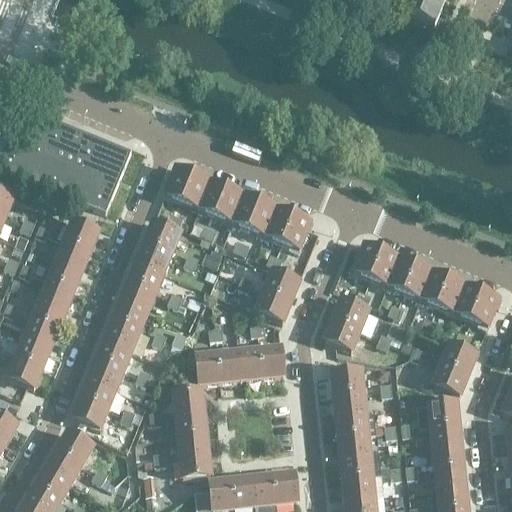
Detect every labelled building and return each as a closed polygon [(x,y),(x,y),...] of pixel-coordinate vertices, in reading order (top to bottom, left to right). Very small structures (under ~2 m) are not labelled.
[(434,30),(444,5),(431,0),(409,0),(403,17),(434,30)] [(105,219),(130,157),(72,133),(49,124),(43,125),(42,125),(42,127),(42,129),(41,138),(40,139),(40,141),(39,141),(35,146),(35,147),(34,147),(32,148),(30,148),(12,142),(11,142),(10,141),(9,142),(7,145),(5,147),(0,158),(0,176),(81,209),(105,219)] [(197,218),(210,187),(204,184),(203,187),(179,177),(180,175),(174,172),(170,180),(172,181),(163,204),(172,207),(173,205),(190,212),(189,214),(197,218)] [(214,222),(225,196),(214,191),(215,189),(210,187),(197,218),(205,221),(206,219),(214,222)] [(230,231),(243,200),(237,198),(236,200),(225,196),(214,222),(223,226),(222,228),(230,231)] [(0,222),(4,224),(12,204),(0,198),(0,222)] [(248,236),(259,210),(248,205),(249,203),(243,200),(230,231),(238,235),(239,233),(248,236)] [(264,245),(276,214),(271,212),(270,214),(259,210),(248,236),(256,240),(256,242),(264,245)] [(281,250),(292,223),(281,219),(282,216),(276,214),(264,245),(272,248),(272,246),(281,250)] [(172,231),(176,222),(170,220),(167,229),(172,231)] [(177,234),(181,224),(176,222),(172,231),(177,234)] [(298,259),(307,236),(309,237),(312,229),(306,226),(305,228),(292,223),(281,250),(290,253),(289,255),(298,259)] [(31,235),(34,229),(24,225),(22,231),(31,235)] [(89,258),(97,238),(72,228),(64,248),(89,258)] [(170,260),(179,240),(153,229),(144,250),(170,260)] [(29,241),(31,235),(22,231),(20,237),(29,241)] [(47,241),(49,236),(40,232),(37,237),(47,241)] [(205,245),(209,236),(204,234),(200,243),(205,245)] [(210,247),(214,238),(209,236),(205,245),(210,247)] [(44,247),(47,241),(37,237),(35,243),(44,247)] [(239,259),(242,249),(237,247),(233,256),(239,259)] [(81,278),(89,258),(64,248),(56,268),(81,278)] [(244,261),(248,252),(242,249),(239,259),(244,261)] [(370,286),(380,259),(368,254),(368,252),(362,249),(359,257),(361,258),(352,281),(360,284),(361,282),(370,286)] [(163,280),(170,260),(144,250),(136,269),(163,280)] [(385,295),(398,264),(392,261),(391,264),(380,259),(370,286),(378,289),(377,291),(385,295)] [(194,270),(197,265),(188,261),(185,267),(194,270)] [(272,272),(276,263),(270,261),(267,270),(272,272)] [(277,274),(281,265),(276,263),(272,272),(277,274)] [(15,274),(18,268),(8,264),(6,270),(15,274)] [(403,299),(414,273),(403,268),(404,266),(398,264),(385,295),(393,298),(394,296),(403,299)] [(192,276),(194,270),(185,267),(183,272),(192,276)] [(73,297),(81,278),(56,268),(48,287),(73,297)] [(155,299),(163,280),(136,269),(128,288),(155,299)] [(13,280),(15,274),(6,270),(4,276),(13,280)] [(31,280),(33,274),(24,271),(21,276),(31,280)] [(419,308),(431,277),(426,275),(425,277),(414,273),(403,299),(412,303),(411,305),(419,308)] [(28,286),(31,280),(21,276),(19,282),(28,286)] [(436,313),(447,287),(436,282),(437,280),(431,277),(419,308),(427,312),(428,309),(436,313)] [(290,309),(298,289),(272,278),(264,298),(290,309)] [(245,291),(247,285),(237,281),(235,287),(245,291)] [(65,317),(73,297),(48,287),(40,307),(65,317)] [(243,296),(245,291),(235,287),(232,292),(243,296)] [(452,322),(465,291),(459,289),(458,291),(447,287),(436,313),(445,317),(444,319),(452,322)] [(147,319),(155,299),(128,288),(120,308),(147,319)] [(470,327),(480,300),(469,296),(470,293),(465,291),(452,322),(460,325),(461,323),(470,327)] [(360,309),(364,299),(357,296),(353,306),(360,309)] [(281,329),(290,309),(264,298),(255,318),(281,329)] [(367,312),(371,302),(364,299),(360,309),(367,312)] [(179,309),(181,303),(172,300),(169,305),(179,309)] [(486,336),(495,313),(497,314),(501,306),(494,303),(493,305),(480,300),(470,327),(478,330),(477,332),(486,336)] [(176,315),(179,309),(169,305),(167,311),(176,315)] [(57,336),(65,317),(40,307),(32,326),(57,336)] [(358,338),(367,318),(340,307),(332,328),(358,338)] [(139,338),(147,319),(120,308),(112,327),(139,338)] [(15,319),(17,313),(8,309),(5,315),(15,319)] [(393,323),(398,313),(392,310),(388,321),(393,323)] [(398,325),(403,315),(398,313),(393,323),(398,325)] [(13,325),(15,319),(5,315),(3,321),(13,325)] [(427,337),(431,326),(425,324),(421,334),(427,337)] [(49,356),(57,336),(32,326),(24,345),(49,356)] [(432,339),(436,328),(431,326),(427,337),(432,339)] [(131,358),(139,338),(112,327),(104,347),(131,358)] [(350,358),(358,338),(332,328),(324,348),(350,358)] [(223,346),(222,336),(214,337),(215,346),(223,346)] [(215,346),(214,337),(207,337),(208,347),(215,346)] [(163,348),(165,342),(156,338),(153,344),(163,348)] [(460,350),(464,340),(459,338),(454,348),(460,350)] [(465,352),(470,342),(464,340),(460,350),(465,352)] [(389,351),(391,345),(382,341),(380,347),(389,351)] [(160,354),(163,348),(153,344),(151,350),(160,354)] [(41,375),(49,356),(24,345),(16,365),(41,375)] [(123,377),(131,358),(104,347),(96,366),(123,377)] [(387,356),(389,351),(380,347),(377,352),(387,356)] [(467,382),(475,362),(449,352),(441,372),(467,382)] [(421,364),(423,358),(416,355),(413,361),(421,364)] [(283,382),(280,356),(259,358),(261,385),(283,382)] [(261,385),(259,358),(238,360),(241,387),(261,385)] [(241,387),(238,360),(217,362),(220,389),(241,387)] [(419,370),(421,364),(413,361),(411,366),(419,370)] [(220,389),(217,362),(195,364),(198,391),(220,389)] [(33,395),(41,375),(16,365),(8,385),(33,395)] [(115,396),(123,377),(96,366),(88,386),(115,396)] [(459,403),(467,382),(441,372),(432,392),(459,403)] [(147,387),(149,381),(140,377),(138,383),(147,387)] [(361,399),(359,378),(331,381),(333,402),(361,399)] [(144,393),(147,387),(138,383),(135,389),(144,393)] [(107,416),(115,396),(88,386),(80,405),(107,416)] [(202,420),(200,398),(173,401),(175,422),(202,420)] [(364,420),(361,399),(333,402),(336,423),(364,420)] [(511,424),(511,401),(510,400),(502,420),(511,424)] [(98,436),(107,416),(80,405),(72,425),(98,436)] [(457,432),(455,410),(428,413),(430,434),(457,432)] [(131,426),(133,420),(124,416),(122,422),(131,426)] [(204,441),(203,425),(202,420),(175,422),(177,443),(204,441)] [(366,441),(364,420),(336,423),(338,444),(366,441)] [(129,431),(131,426),(122,422),(119,427),(129,431)] [(0,448),(5,451),(16,433),(0,423),(0,448)] [(459,452),(457,432),(430,434),(432,455),(459,452)] [(81,472),(91,454),(67,439),(56,458),(81,472)] [(206,461),(204,441),(177,443),(180,464),(206,461)] [(368,462),(366,441),(338,444),(340,465),(368,462)] [(461,473),(459,452),(432,455),(435,476),(461,473)] [(70,490),(81,472),(56,458),(45,476),(70,490)] [(209,483),(207,466),(206,461),(180,464),(182,486),(209,483)] [(370,483),(368,462),(340,465),(342,486),(370,483)] [(464,494),(461,473),(435,476),(437,497),(464,494)] [(106,480),(97,475),(94,480),(103,485),(106,480)] [(59,508),(70,490),(45,476),(35,494),(59,508)] [(100,491),(103,485),(94,480),(91,486),(100,491)] [(296,508),(295,491),(294,482),(272,484),(275,510),(296,508)] [(372,504),(370,483),(342,486),(344,507),(372,504)] [(259,511),(275,510),(272,484),(251,486),(253,511),(259,511)] [(253,511),(251,486),(230,488),(232,511),(253,511)] [(232,511),(230,488),(209,490),(210,511),(232,511)] [(134,504),(132,489),(116,491),(118,506),(134,504)] [(57,511),(59,508),(35,494),(24,511),(57,511)] [(465,511),(464,498),(464,494),(437,497),(438,511),(465,511)]
